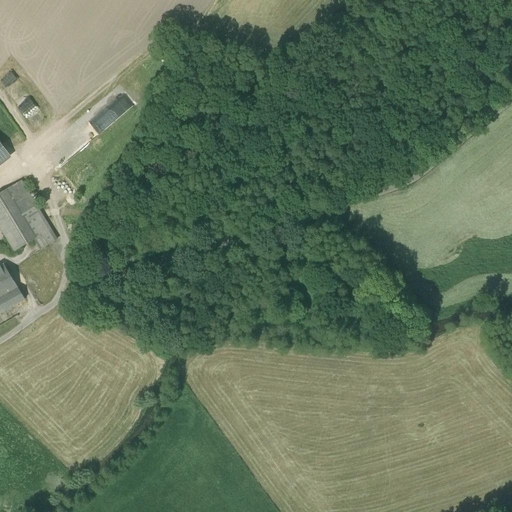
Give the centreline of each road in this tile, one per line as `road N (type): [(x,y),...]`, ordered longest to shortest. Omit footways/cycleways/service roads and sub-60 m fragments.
road 1 (unclassified): [(511,100),(403,184),(74,290),(0,340)]
road 2 (track): [(58,300),(88,217),(215,0)]
road 3 (track): [(193,30),(147,50),(28,147)]
